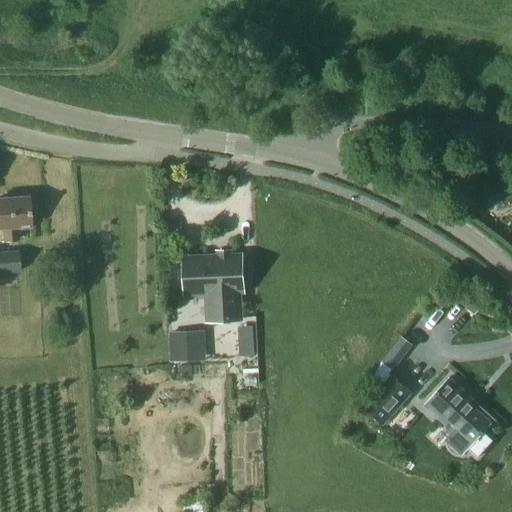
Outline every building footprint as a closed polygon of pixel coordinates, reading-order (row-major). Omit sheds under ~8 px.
[(0,228),(1,228),(2,243),(18,242),(17,227),(29,226),(27,197),(0,199),(0,228)] [(0,274),(21,272),(19,250),(0,252),(0,274)] [(240,256),(184,258),(185,291),(217,290),(218,318),(238,317),(237,289),(242,289),(240,256)] [(416,320),(396,346),(409,356),(428,330),(416,320)] [(170,333),(171,361),(191,361),(190,333),(170,333)] [(239,356),(253,356),(253,342),(239,342),(239,356)] [(362,406),(383,425),(412,393),(391,374),(362,406)] [(445,440),(446,440),(448,448),(449,450),(452,452),(454,454),(457,454),(462,454),(463,455),(491,423),(467,402),(471,397),(448,377),(424,405),(446,425),(450,421),(457,427),(445,440)] [(200,511),(201,501),(181,500),(180,511),(200,511)]
